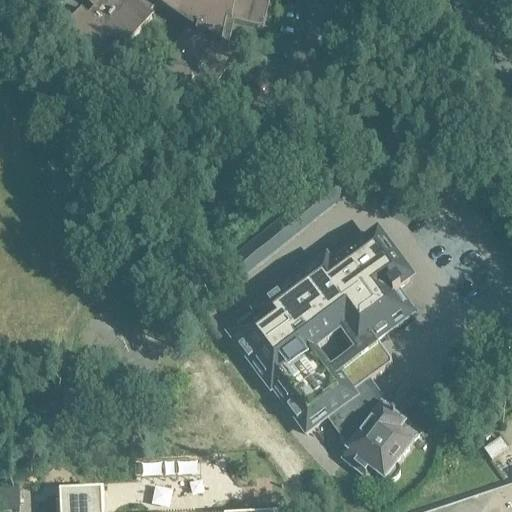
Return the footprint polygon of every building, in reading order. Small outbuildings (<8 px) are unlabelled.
[(83,10),(63,31),(64,32),(66,30),(106,68),(153,17),(155,19),(156,18),(152,13),(160,4),(191,24),(145,94),(170,110),(182,93),(204,108),(239,55),(228,48),(234,23),(264,29),(271,2),(269,1),(269,4),(255,0),(84,0),(95,10),(89,16),(83,10)] [(409,281),(409,280),(409,279),(409,278),(408,277),(380,240),(380,239),(379,238),(378,238),(377,238),(376,238),(375,238),(374,238),(373,239),(331,270),(326,263),(255,316),(258,320),(232,339),(271,393),(273,391),(306,436),(324,422),(322,419),(371,383),(388,370),(383,364),(388,360),(379,348),(380,348),(376,342),(413,316),(398,296),(401,293),(399,290),(407,284),(408,283),(409,282),(409,281)] [(324,422),(347,454),(355,443),(368,428),(373,422),(387,404),(371,383),(322,419),(324,422)] [(391,408),(387,404),(373,422),(368,428),(355,443),(347,454),(345,456),(347,457),(343,462),(366,481),(373,472),(385,482),(389,483),(392,483),(396,482),(398,479),(400,475),(400,472),(399,468),(396,465),(418,439),(398,423),(420,395),(409,387),(391,408)] [(508,452),(500,440),(484,452),(492,463),(508,452)] [(511,511),(511,488),(440,511),(511,511)] [(104,493),(60,496),(60,511),(102,511),(102,495),(104,495),(104,493)]
